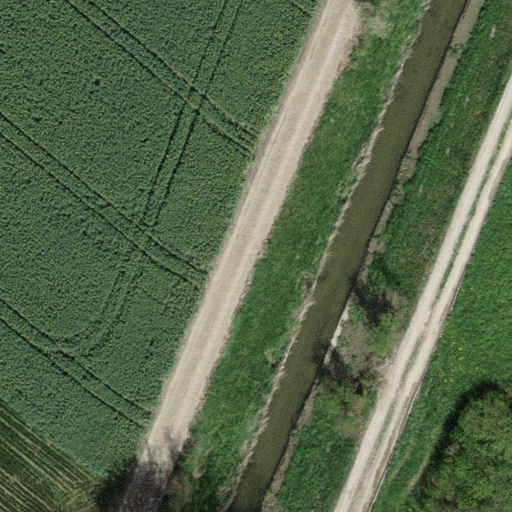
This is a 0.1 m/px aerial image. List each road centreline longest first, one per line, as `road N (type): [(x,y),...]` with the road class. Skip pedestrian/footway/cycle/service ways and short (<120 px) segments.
road 1 (track): [(319,0),(113,511)]
road 2 (track): [(511,90),(338,511)]
